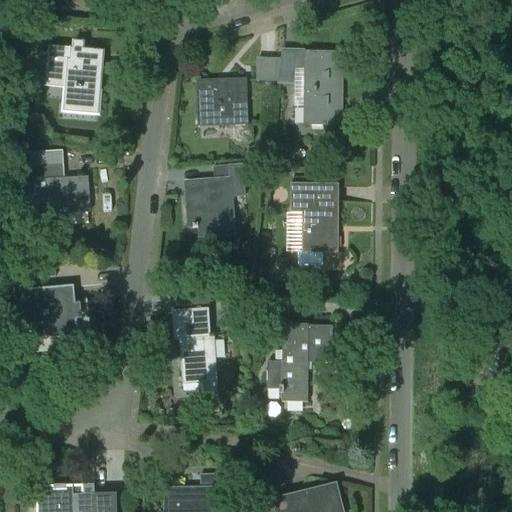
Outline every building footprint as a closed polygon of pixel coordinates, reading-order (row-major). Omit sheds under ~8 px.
[(44,11),(43,0),(20,0),(20,12),(44,11)] [(63,108),(92,111),(94,92),(99,92),(103,53),(49,49),(47,71),(45,85),(65,87),(63,108)] [(343,55),(343,54),(304,53),(304,55),(306,55),(305,126),(303,126),(303,128),(343,128),(343,126),(341,126),(341,55),(343,55)] [(276,84),(280,60),(257,60),(257,83),(276,84)] [(247,126),(246,82),(196,83),(198,129),(218,128),(218,127),(247,126)] [(267,160),(266,149),(249,150),(249,161),(267,160)] [(55,213),(87,210),(85,179),(64,180),(62,151),(14,154),(19,226),(56,223),(55,213)] [(284,165),(285,164),(285,163),(285,162),(286,162),(286,161),(286,160),(285,159),(285,158),(285,157),(284,157),(284,156),(283,156),(283,155),(282,155),(281,155),(281,154),(280,154),(279,154),(278,154),(277,154),(276,154),(276,155),(275,155),(274,156),(273,157),(273,158),(272,159),(272,160),(272,161),(272,162),(272,163),(273,164),(273,165),(274,165),(274,166),(275,166),(275,167),(276,167),(277,167),(278,168),(279,168),(280,168),(281,167),(282,167),(283,166),(284,166),(284,165)] [(187,230),(197,230),(198,240),(234,237),(233,226),(230,185),(244,184),(243,166),(213,169),(214,182),(185,184),(187,211),(186,211),(187,230)] [(302,254),(298,254),(298,266),(322,267),(322,255),(337,255),(337,187),(290,186),(290,215),(302,215),(302,254)] [(42,264),(43,279),(55,278),(54,263),(42,264)] [(28,292),(33,341),(76,337),(72,289),(28,292)] [(220,298),(220,309),(240,308),(239,296),(220,298)] [(216,384),(213,337),(210,337),(208,311),(173,313),(171,313),(173,338),(178,338),(181,386),(203,385),(203,392),(209,398),(217,398),(216,384)] [(279,391),(279,396),(281,396),(281,404),(307,404),(308,365),(332,365),(332,329),(308,329),(308,327),(282,327),(281,364),(267,364),(266,391),(279,391)] [(256,464),(246,467),(251,485),(260,482),(256,464)] [(36,484),(92,482),(92,465),(35,466),(36,484)] [(244,467),(234,468),(234,481),(245,481),(244,467)] [(201,488),(163,489),(163,511),(228,511),(227,475),(200,476),(201,488)] [(274,502),(276,511),(342,511),(336,486),(274,502)] [(116,511),(116,496),(83,497),(83,487),(36,488),(36,511),(116,511)]
